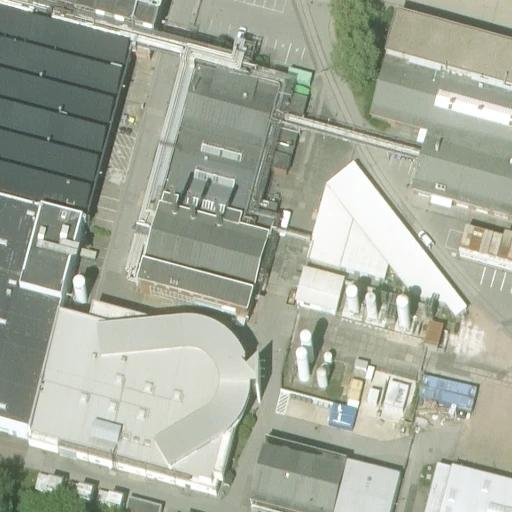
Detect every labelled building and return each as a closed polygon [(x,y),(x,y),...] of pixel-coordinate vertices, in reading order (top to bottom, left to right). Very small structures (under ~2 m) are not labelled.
[(0,0),(0,23),(130,58),(150,63),(166,0),(0,0)] [(130,58),(0,23),(0,428),(30,437),(60,323),(130,58)] [(511,55),(398,24),(387,63),(511,97),(511,55)] [(511,97),(387,63),(370,123),(429,139),(413,196),(511,223),(511,97)] [(183,136),(161,216),(268,244),(277,212),(259,207),(269,173),(286,177),(306,105),(198,76),(182,136),(183,136)] [(326,190),(306,263),(383,284),(388,269),(413,301),(447,310),(455,321),(465,313),(352,170),(326,190)] [(247,323),(268,244),(161,216),(160,215),(139,294),(247,323)] [(511,248),(466,236),(460,259),(511,273),(511,248)] [(343,285),(304,275),(296,306),(335,317),(343,285)] [(248,381),(243,375),(246,372),(243,365),(237,356),(227,347),(215,339),(201,335),(185,333),(172,335),(94,314),(89,331),(60,323),(30,437),(28,443),(215,492),(218,481),(222,483),(235,437),(241,428),(248,413),(250,404),(250,397),(257,397),(258,402),(259,402),(260,369),(248,381)] [(424,351),(436,355),(443,331),(430,327),(424,351)] [(469,419),(474,389),(422,380),(416,410),(469,419)] [(250,504),(280,511),(391,511),(400,479),(266,444),(250,504)] [(438,468),(426,511),(441,511),(452,471),(438,468)] [(511,511),(511,486),(452,471),(441,511),(511,511)] [(63,479),(38,473),(34,486),(60,493),(63,479)] [(93,487),(67,481),(64,495),(90,501),(93,487)] [(124,495),(98,489),(94,502),(120,509),(124,495)] [(159,511),(161,505),(128,496),(123,511),(159,511)]
